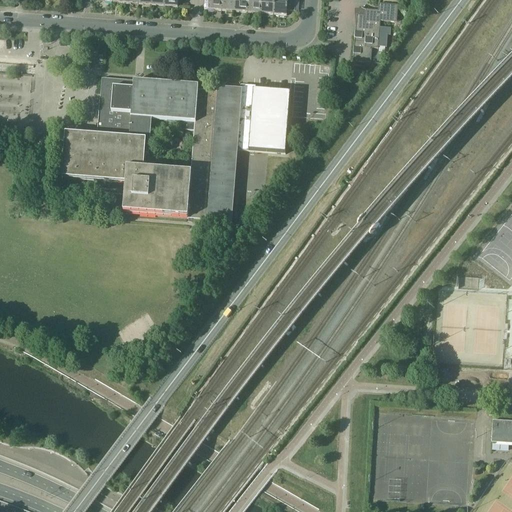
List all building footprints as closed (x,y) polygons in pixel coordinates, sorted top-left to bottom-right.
[(178,0),(165,0),(165,7),(178,8),(178,0)] [(209,0),(209,10),(222,12),(223,0),(209,0)] [(223,0),(222,12),(235,13),(236,0),(223,0)] [(249,0),(236,0),(235,13),(248,14),(249,0)] [(249,0),(248,14),(261,15),(262,0),(249,0)] [(262,0),(261,15),(274,16),(275,0),(262,0)] [(287,17),(288,12),(295,12),(295,0),(275,0),(274,16),(287,17)] [(354,49),(354,55),(354,62),(368,64),(372,64),(372,58),(373,49),(378,50),(379,50),(379,49),(379,47),(385,48),(387,48),(388,36),(390,36),(391,29),(380,29),(381,22),(397,23),(399,6),(383,5),(379,5),(379,12),(375,11),(370,11),(369,11),(368,11),(366,11),(365,10),(364,10),(363,9),(362,9),(363,10),(360,16),(357,16),(356,33),(355,33),(355,40),(355,43),(355,49),(354,49)] [(101,96),(98,138),(94,137),(86,137),(66,135),(63,180),(126,185),(126,188),(126,193),(124,215),(128,215),(145,216),(187,220),(192,220),(202,221),(208,221),(232,223),(233,216),(238,151),(242,151),(286,155),(290,94),(218,89),(217,93),(204,92),(198,91),(199,88),(183,86),(154,84),(142,83),(135,83),(102,80),(101,96)]
